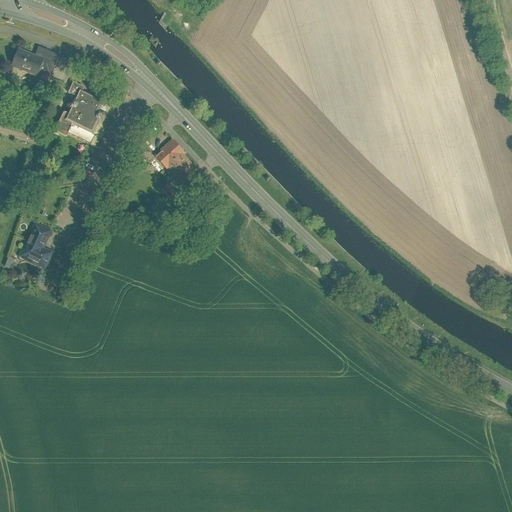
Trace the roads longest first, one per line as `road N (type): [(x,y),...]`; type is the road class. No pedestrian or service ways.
road 1 (primary): [(511,392),(353,284),(180,114)]
road 2 (primary): [(180,114),(112,43),(17,0)]
road 3 (primary): [(11,15),(95,47),(180,114)]
